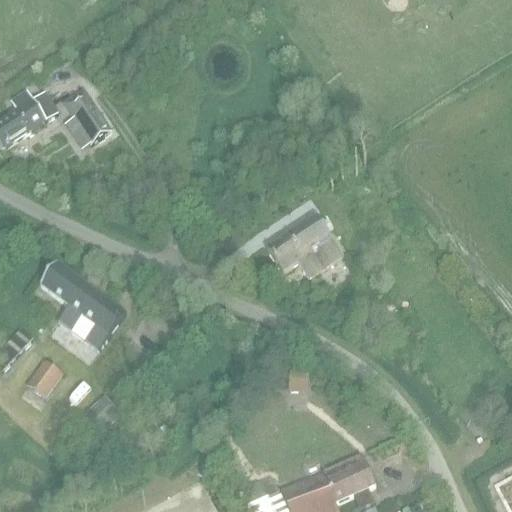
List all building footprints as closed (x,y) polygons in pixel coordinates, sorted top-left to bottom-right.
[(133,31),(138,41),(153,34),(148,23),(133,31)] [(92,49),(85,58),(96,66),(103,56),(92,49)] [(64,107),(91,147),(111,134),(84,93),(64,107)] [(0,124),(0,151),(1,154),(58,116),(44,96),(33,103),(27,95),(11,105),(16,114),(0,124)] [(266,252),(282,276),(297,266),(308,282),(342,259),(316,220),(266,252)] [(57,325),(99,356),(127,319),(56,267),(41,288),(69,310),(57,325)] [(0,353),(0,374),(1,376),(33,342),(21,332),(0,353)] [(45,365),(27,389),(44,402),(63,379),(45,365)] [(291,370),(289,392),(306,394),(308,372),(291,370)] [(104,400),(63,437),(79,456),(121,418),(104,400)] [(323,477),(279,495),(287,511),(336,511),(335,508),(353,500),(358,511),(363,511),(374,508),(367,493),(376,489),(361,458),(324,475),(323,477)]
